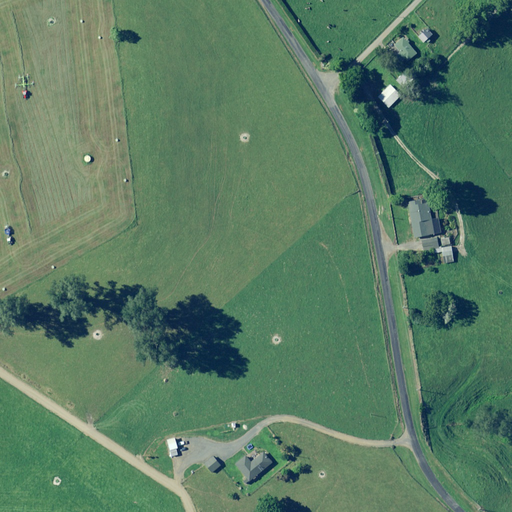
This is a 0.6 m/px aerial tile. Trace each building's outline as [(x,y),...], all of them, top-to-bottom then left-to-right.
[(427,28),(418,36),(424,43),(433,36),(427,28)] [(417,54),(403,38),(394,45),(400,52),(395,56),(401,63),(405,59),(408,61),(417,54)] [(401,96),(390,85),(378,97),(388,108),(401,96)] [(431,212),(429,195),(409,198),(414,238),(421,238),(423,251),(435,250),(435,253),(447,251),(446,245),(449,245),(448,238),(439,239),(438,233),(442,232),(439,211),(431,212)] [(178,449),(175,438),(167,440),(170,451),(178,449)] [(271,463),(263,453),(251,463),(245,456),(235,465),(249,482),(271,463)]
